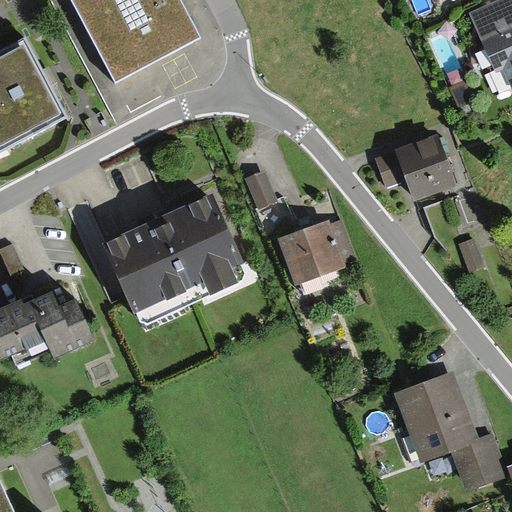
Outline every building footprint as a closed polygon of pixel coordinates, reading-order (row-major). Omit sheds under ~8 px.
[(183,0),(70,0),(111,79),(200,34),(183,0)] [(511,0),(495,0),(471,10),(494,68),(505,64),(511,81),(511,0)] [(23,37),(0,49),(0,141),(61,110),(23,37)] [(439,133),(374,156),(385,187),(406,179),(413,198),(457,182),(439,133)] [(262,169),(243,177),(253,204),(273,196),(262,169)] [(212,186),(103,235),(141,320),(251,271),(212,186)] [(338,218),(281,236),(294,279),(351,262),(338,218)] [(475,239),(460,244),(468,269),(483,264),(475,239)] [(9,243),(0,246),(0,255),(8,275),(21,269),(9,243)] [(0,296),(0,351),(11,347),(16,358),(49,342),(53,352),(93,333),(71,286),(58,292),(53,280),(22,294),(19,288),(0,296)] [(455,370),(394,390),(416,456),(450,444),(465,488),(506,474),(491,430),(477,435),(455,370)] [(22,511),(0,464),(0,511),(48,511),(46,511),(22,511)]
